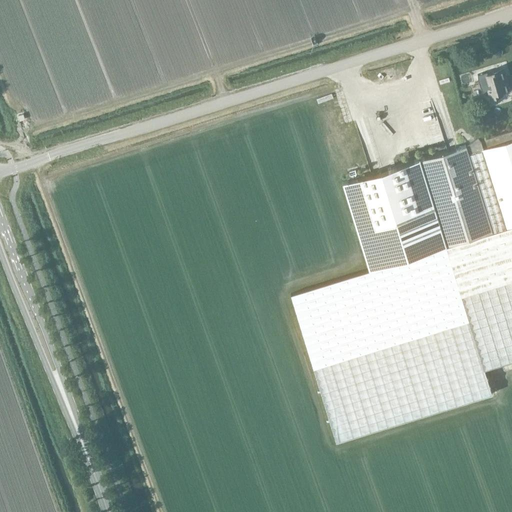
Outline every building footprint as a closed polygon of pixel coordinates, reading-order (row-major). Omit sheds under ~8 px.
[(487,72),(477,75),(479,83),(483,92),(487,89),(490,98),(503,94),(502,91),(509,89),(507,83),(505,83),(501,68),(494,70),(493,69),(491,70),(492,72),(488,74),(487,72)] [(511,116),(502,119),(505,129),(511,126),(511,116)] [(477,135),(465,145),(491,232),(511,225),(511,130),(481,140),(477,135)] [(465,145),(418,159),(445,246),(491,232),(465,145)] [(370,173),(342,182),(353,217),(369,269),(445,246),(418,159),(380,170),(370,173)] [(511,225),(491,232),(445,246),(456,284),(482,370),(484,369),(511,360),(511,225)] [(320,285),(291,294),(309,354),(327,411),(336,441),(393,424),(456,405),(492,393),(487,377),(484,369),(482,370),(456,284),(445,246),(369,269),(320,285)]
